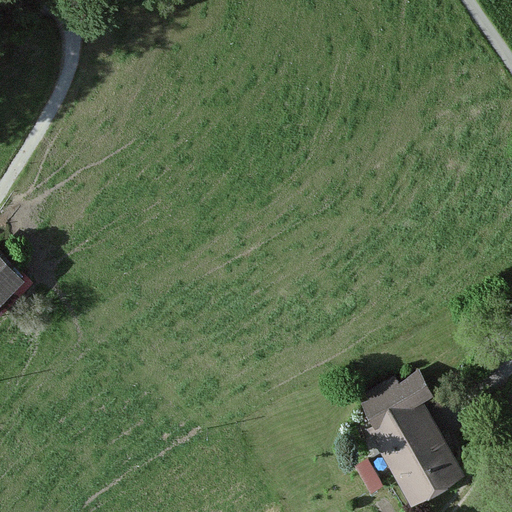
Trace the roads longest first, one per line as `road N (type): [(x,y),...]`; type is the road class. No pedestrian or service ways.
road 1 (track): [(0,191),(69,66),(72,31),(53,0)]
road 2 (track): [(511,407),(447,511)]
